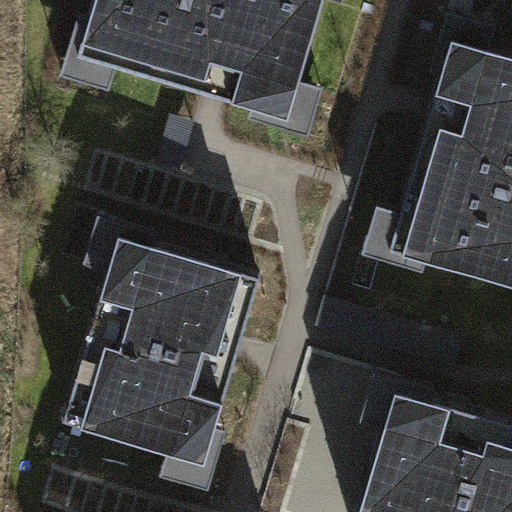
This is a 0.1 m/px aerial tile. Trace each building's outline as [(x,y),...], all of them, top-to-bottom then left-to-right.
[(289,113),(322,0),(95,0),(80,50),(289,113)] [(511,49),(453,32),(390,241),(511,277),(511,49)] [(296,136),(317,142),(330,95),(309,90),(296,136)] [(262,270),(120,228),(64,414),(206,456),(262,270)] [(511,511),(511,415),(396,381),(357,511),(511,511)]
